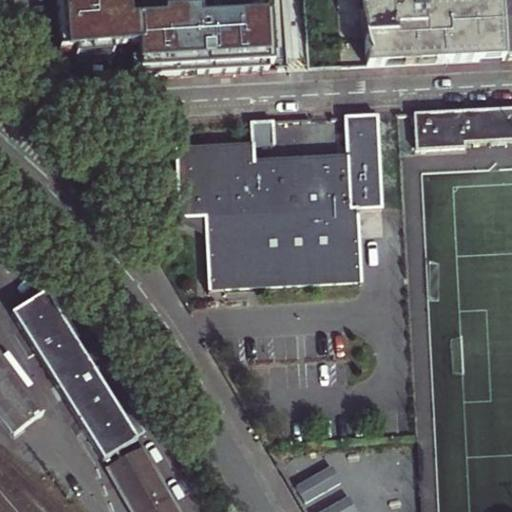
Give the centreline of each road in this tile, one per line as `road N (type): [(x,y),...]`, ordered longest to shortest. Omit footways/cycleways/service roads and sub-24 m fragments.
road 1 (residential): [(511,85),(35,108)]
road 2 (residential): [(261,511),(112,273),(7,159)]
